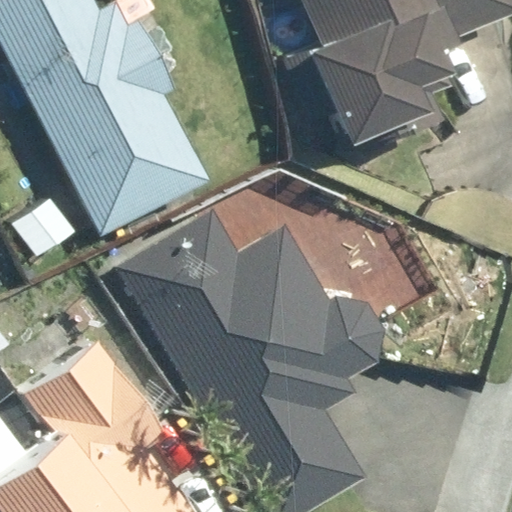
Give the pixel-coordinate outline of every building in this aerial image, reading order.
[(89,0),(82,4),(80,0),(0,0),(0,67),(85,229),(191,174),(146,89),(157,83),(120,13),(110,18),(99,0),(89,0)] [(299,0),(318,37),(280,54),(306,108),(320,101),(338,141),(366,127),(369,134),(415,113),(393,68),(411,60),(404,43),(492,0),(491,0),(299,0)] [(511,78),(511,46),(501,46),(501,79),(511,78)] [(103,261),(254,511),(286,511),(354,471),(313,406),(343,388),(334,373),(363,356),(371,325),(353,297),(323,290),(315,293),(270,218),(224,247),(198,204),(103,261)] [(184,511),(135,445),(153,431),(83,336),(13,388),(41,426),(0,456),(0,511),(184,511)]
